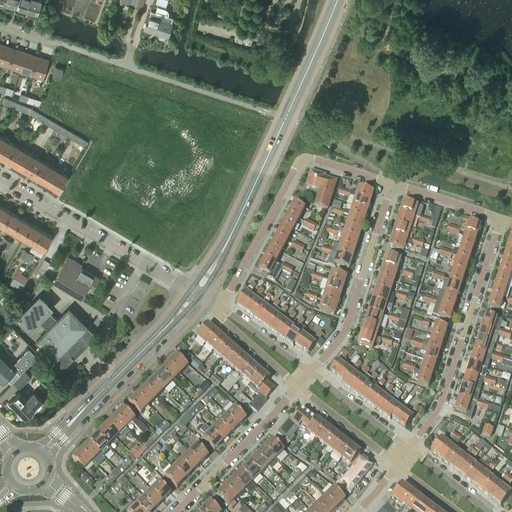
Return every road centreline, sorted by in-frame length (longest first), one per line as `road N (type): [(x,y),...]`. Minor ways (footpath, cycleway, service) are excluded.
road 1 (residential): [(219,308),(302,157),(391,183)]
road 2 (secondary): [(228,239),(337,0)]
road 3 (residential): [(408,448),(437,410),(500,218)]
road 4 (residential): [(188,291),(0,180)]
road 5 (residential): [(391,183),(343,333),(311,372)]
road 6 (residential): [(298,386),(175,511)]
road 7 (residential): [(298,386),(396,465)]
road 8 (secondary): [(75,417),(163,329)]
road 9 (residential): [(408,448),(311,372)]
